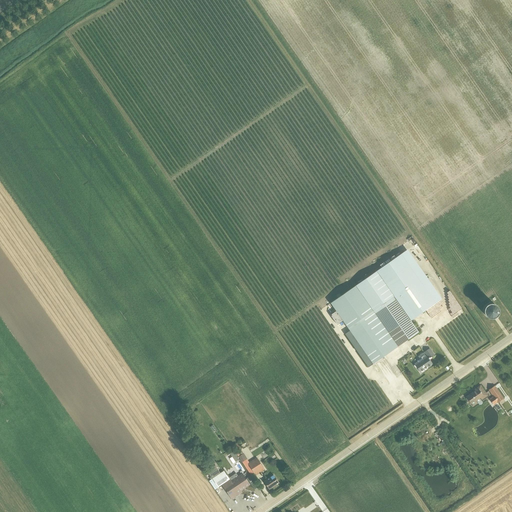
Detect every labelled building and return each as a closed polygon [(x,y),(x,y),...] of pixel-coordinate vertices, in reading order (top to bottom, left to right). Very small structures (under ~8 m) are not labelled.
[(375,314),(398,347),(419,332),(411,321),(442,299),(407,250),(376,272),(396,300),(375,314)] [(376,272),(331,303),(350,331),(345,334),(368,367),(398,347),(375,314),(396,300),(376,272)] [(496,312),(497,310),(498,309),(496,309),(496,307),(494,306),(495,305),(494,304),(494,306),(492,305),(490,305),(490,303),(489,304),(489,305),(488,306),(486,307),(485,306),(484,307),(486,308),(485,310),(485,311),(483,312),(484,313),(485,312),(486,314),(487,315),(486,317),(487,317),(488,316),(490,316),(492,317),(492,318),(493,318),(492,316),(494,315),(495,314),(497,315),(497,314),(496,314),(496,312)] [(420,360),(414,364),(420,373),(432,364),(429,359),(434,355),(430,348),(424,352),(418,357),(420,360)] [(483,366),(468,377),(473,383),(480,379),(482,377),(484,379),(489,376),(483,366)] [(462,381),(457,384),(462,391),(466,388),(462,381)] [(472,391),(463,397),(470,407),(486,396),(479,384),(471,389),(472,391)] [(486,389),(491,397),(487,399),(491,406),(502,399),(493,384),(486,389)] [(504,412),(509,409),(506,403),(501,406),(504,412)] [(477,406),(473,408),(480,417),(483,415),(477,406)] [(241,451),(236,454),(242,462),(252,477),(255,475),(256,476),(265,470),(257,457),(249,462),(244,453),(243,454),(241,451)] [(232,457),(229,459),(233,464),(239,460),(233,452),(230,454),(232,457)] [(212,479),(220,473),(215,466),(207,471),(212,479)] [(220,473),(212,479),(209,481),(215,490),(222,485),(232,500),(233,499),(240,494),(241,491),(250,485),(242,473),(238,476),(236,473),(229,478),(224,471),(220,473)] [(274,475),(264,482),(269,490),(279,483),(274,475)] [(250,477),(247,479),(254,490),(257,488),(250,477)]
